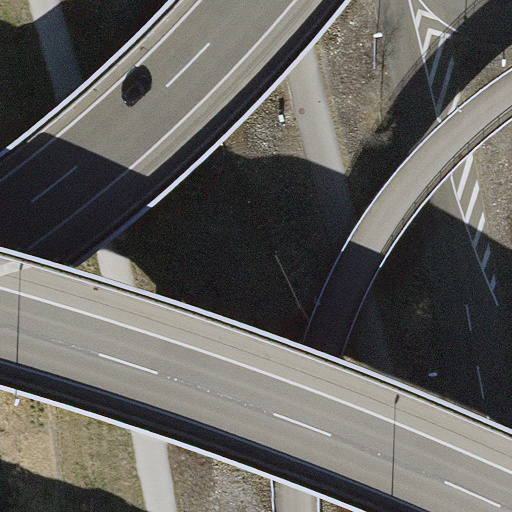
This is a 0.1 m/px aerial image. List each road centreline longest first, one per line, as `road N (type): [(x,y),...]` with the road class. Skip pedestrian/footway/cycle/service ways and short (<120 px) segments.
road 1 (motorway): [(511,505),(253,402),(0,320)]
road 2 (track): [(159,511),(44,0)]
road 3 (primary): [(403,0),(478,367),(496,511)]
road 4 (track): [(511,92),(410,186),(349,277),(302,412),(295,511)]
road 5 (motorway): [(0,230),(138,117),(252,0)]
